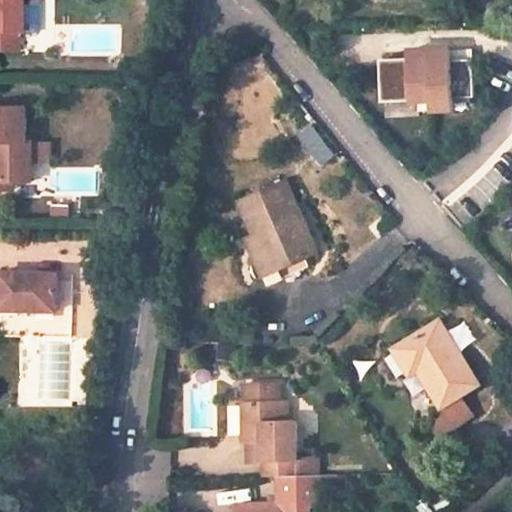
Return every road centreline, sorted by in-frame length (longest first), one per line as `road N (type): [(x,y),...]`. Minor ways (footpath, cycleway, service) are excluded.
road 1 (tertiary): [(195,0),(155,216),(116,511)]
road 2 (residential): [(412,208),(240,0)]
road 3 (residential): [(511,319),(412,208)]
road 4 (residential): [(412,208),(484,140),(511,99)]
